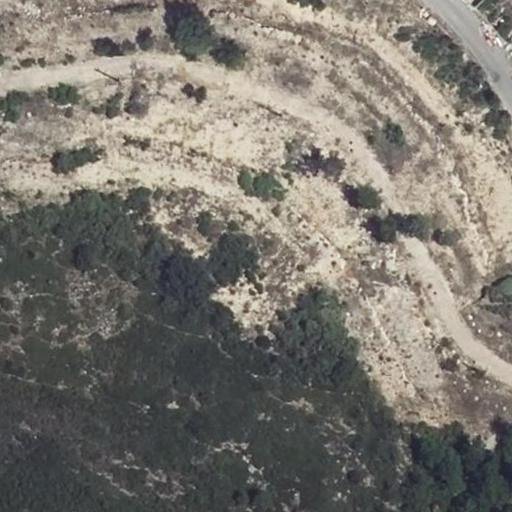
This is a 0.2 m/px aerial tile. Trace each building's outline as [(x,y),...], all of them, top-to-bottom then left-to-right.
[(108,0),(9,0),(12,35),(47,32),(79,28),(111,25),(108,0)] [(328,6),(311,0),(223,0),(216,23),(248,34),(243,50),(276,61),(282,45),(310,54),(328,6)] [(111,25),(79,28),(81,44),(113,40),(111,25)] [(457,102),(389,30),(350,66),(373,89),(419,138),(457,102)] [(47,32),(12,35),(14,48),(48,44),(47,32)] [(282,45),(276,61),(304,70),(310,54),(282,45)] [(0,70),(16,69),(0,52),(0,70)] [(373,89),(350,66),(336,80),(358,103),(373,89)] [(254,138),(160,107),(144,158),(177,168),(208,177),(237,186),(239,186),(254,138)] [(56,122),(0,121),(0,174),(24,174),(55,174),(56,122)] [(466,142),(456,131),(443,142),(452,153),(466,142)] [(372,149),(392,183),(402,178),(382,143),(372,149)] [(83,165),(109,159),(106,148),(80,153),(83,165)] [(511,251),(511,201),(488,153),(441,176),(471,236),(485,265),(511,251)] [(177,168),(144,158),(139,176),(172,186),(177,168)] [(376,238),(307,166),(270,203),(293,226),(337,273),(376,238)] [(55,174),(24,174),(24,192),(55,192),(55,174)] [(237,186),(208,177),(202,195),(232,204),(237,186)] [(293,226),(270,203),(256,216),(279,240),(293,226)] [(485,265),(471,236),(455,244),(470,272),(485,265)] [(222,260),(206,282),(214,288),(230,267),(222,260)] [(401,284),(355,310),(402,397),(449,371),(401,284)] [(289,294),(278,286),(269,297),(281,306),(289,294)]
